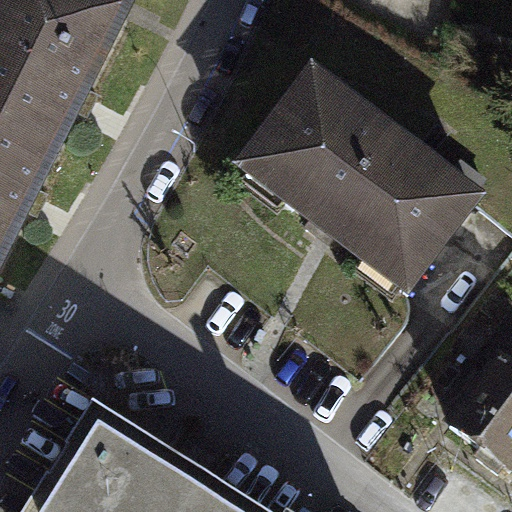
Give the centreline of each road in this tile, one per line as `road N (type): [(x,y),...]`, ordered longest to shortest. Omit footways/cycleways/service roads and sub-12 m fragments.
road 1 (residential): [(380,511),(85,293)]
road 2 (residential): [(85,293),(231,0)]
road 3 (residential): [(0,424),(85,293)]
